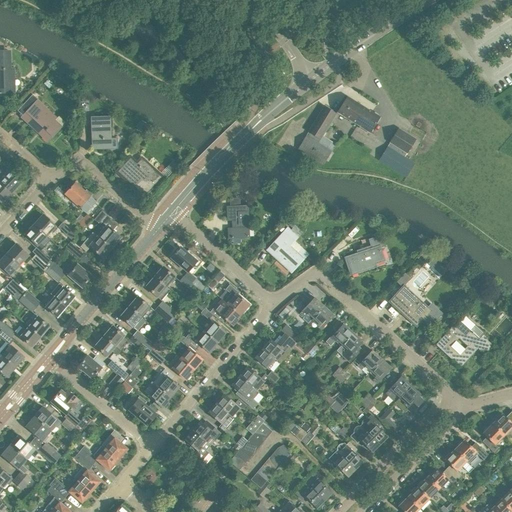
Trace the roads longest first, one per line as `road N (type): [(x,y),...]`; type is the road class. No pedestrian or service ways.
road 1 (residential): [(452,395),(318,276),(272,304)]
road 2 (residential): [(151,447),(272,304)]
road 3 (tertiary): [(174,210),(309,81)]
road 4 (tertiary): [(49,359),(159,228)]
road 5 (residential): [(452,395),(342,511)]
road 6 (residential): [(367,511),(468,406)]
road 7 (tertiary): [(427,0),(309,81)]
road 8 (residential): [(272,304),(174,210)]
road 9 (residential): [(151,447),(49,359)]
road 10 (unclassified): [(309,81),(267,23),(212,0)]
road 11 (residential): [(53,179),(82,166),(159,228)]
